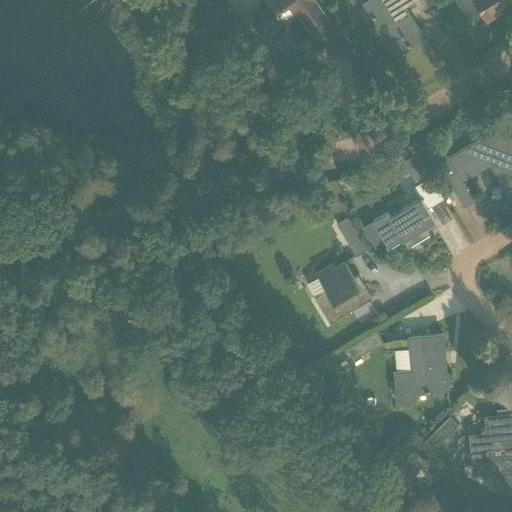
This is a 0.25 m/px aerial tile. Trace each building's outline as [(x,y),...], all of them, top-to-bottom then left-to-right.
[(339,35),(314,0),(258,0),(258,1),(261,5),(248,14),(264,37),(297,13),(321,48),(339,35)] [(370,0),(365,4),(379,27),(375,29),(384,44),(388,42),(396,54),(424,38),(404,6),(414,0),(370,0)] [(511,0),(458,0),(461,4),(469,18),(483,10),(487,17),(511,1),(511,0)] [(445,148),(434,155),(463,207),(475,200),(460,175),(487,160),(504,189),(511,183),(511,134),(498,111),(482,121),(489,133),(449,155),(445,148)] [(420,197),(390,215),(387,211),(373,220),(388,246),(402,238),(408,247),(429,234),(424,227),(435,220),(428,207),(443,198),(417,154),(405,161),(419,183),(414,186),(420,197)] [(352,224),(351,225),(347,218),(337,223),(341,230),(347,241),(356,256),(367,249),(352,224)] [(326,289),(314,296),(329,323),(352,309),(357,307),(371,298),(362,283),(358,285),(353,277),(344,261),(336,266),(333,262),(316,272),(319,277),(326,289)] [(386,346),(377,331),(350,347),(357,357),(375,347),(386,346)] [(409,337),(411,369),(394,371),(397,402),(415,401),(414,392),(448,389),(446,371),(442,372),(441,351),(444,351),(443,334),(409,337)] [(288,341),(282,357),(298,363),(304,347),(288,341)] [(487,432),(469,434),(471,452),(474,474),(502,471),(504,494),(511,493),(511,413),(499,415),(485,416),(487,432)] [(458,425),(450,416),(421,444),(430,453),(458,425)] [(413,449),(389,474),(412,498),(424,486),(413,474),(426,462),(413,449)]
